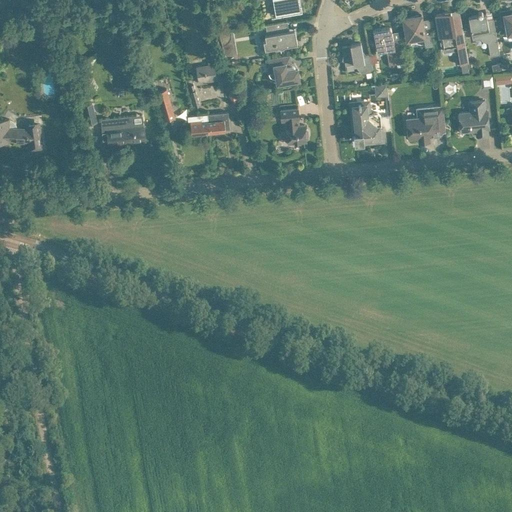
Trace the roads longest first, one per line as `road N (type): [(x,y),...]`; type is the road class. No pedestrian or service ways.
road 1 (tertiary): [(511,420),(0,239)]
road 2 (residential): [(0,210),(268,180)]
road 3 (track): [(52,511),(11,255)]
road 4 (residential): [(336,172),(511,158)]
road 5 (residential): [(336,172),(324,31)]
